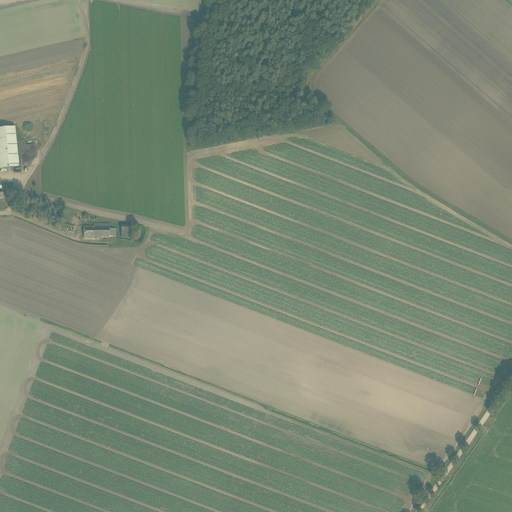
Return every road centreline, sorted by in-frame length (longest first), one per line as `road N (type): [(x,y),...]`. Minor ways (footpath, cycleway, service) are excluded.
road 1 (track): [(359,22),(304,87),(418,187),(511,242)]
road 2 (track): [(9,213),(76,77),(80,0)]
road 3 (track): [(418,511),(511,379)]
